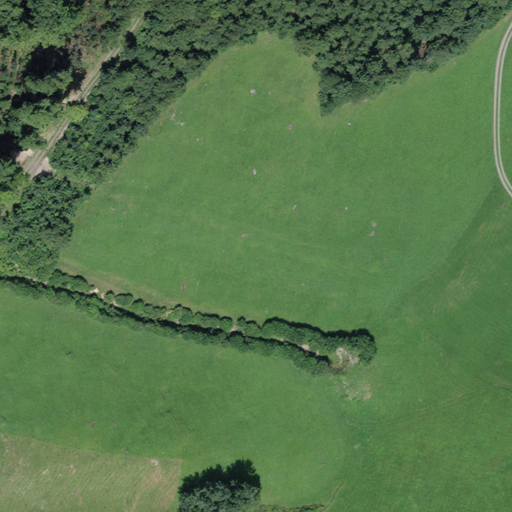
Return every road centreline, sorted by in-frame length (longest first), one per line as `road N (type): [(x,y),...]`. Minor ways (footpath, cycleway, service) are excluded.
road 1 (track): [(145,0),(0,213)]
road 2 (track): [(511,189),(496,149),(500,51),(511,23)]
